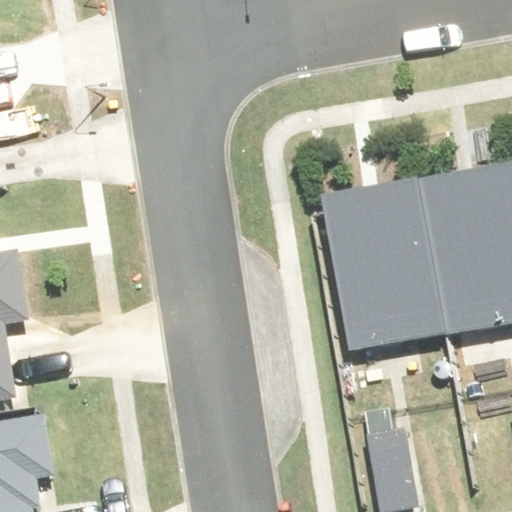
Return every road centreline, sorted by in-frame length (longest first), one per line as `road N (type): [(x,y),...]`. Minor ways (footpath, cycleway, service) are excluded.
road 1 (residential): [(229,511),(162,36)]
road 2 (residential): [(162,36),(370,0)]
